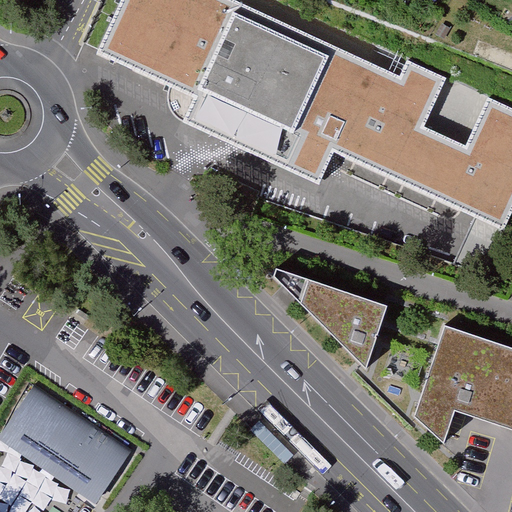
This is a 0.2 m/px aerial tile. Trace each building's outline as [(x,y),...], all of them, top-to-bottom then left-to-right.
[(404,85),(214,0),(125,0),(95,66),(194,110),(182,136),(322,199),(336,167),(474,230),(476,227),(507,241),(511,231),(511,116),(491,107),(469,155),(427,136),(449,87),(411,70),(404,85)] [(274,282),(366,372),(387,310),(277,274),(274,282)] [(416,421),(445,447),(455,416),(511,434),(511,352),(446,333),(416,421)] [(34,384),(0,435),(0,443),(95,506),(133,450),(34,384)] [(0,510),(14,496),(0,483),(0,510)]
